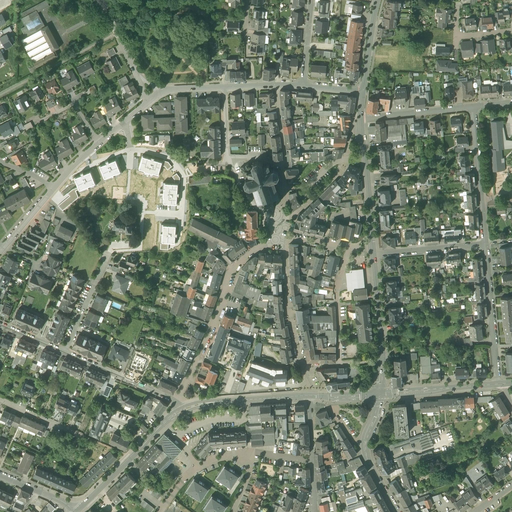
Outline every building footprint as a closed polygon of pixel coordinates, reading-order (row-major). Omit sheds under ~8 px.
[(41,6),(43,9),(49,6),(47,3),(46,0),(40,3),(41,6)] [(320,0),(320,4),(320,8),(319,12),(328,13),(328,10),(329,2),(329,1),(325,1),(320,0)] [(348,12),(351,13),(352,9),(353,8),(350,7),(348,6),(349,3),(346,3),(346,4),(345,11),(348,12)] [(360,5),(349,3),(348,6),(350,7),(353,8),(352,9),(351,13),(352,13),(361,15),(362,11),(361,11),(362,6),(360,5)] [(21,28),(26,37),(45,27),(37,12),(34,7),(21,14),(23,17),(21,18),(25,26),(21,28)] [(253,18),(263,19),(264,10),(263,10),(254,9),(253,18)] [(446,22),(450,22),(451,10),(437,9),(436,14),(440,15),(439,21),(438,21),(446,22)] [(296,25),(302,25),(303,12),(301,12),(295,11),(293,11),(292,18),(293,18),(292,24),(291,24),(296,25)] [(396,21),(396,18),(385,17),(383,17),(383,20),(382,20),(382,23),(381,27),(396,27),(396,26),(394,26),(394,21),(396,21)] [(264,20),(263,19),(253,18),(252,27),(257,28),(263,28),(264,27),(264,20)] [(316,31),(326,32),(326,26),(328,27),(328,22),(316,21),(316,24),(317,24),(316,31)] [(230,31),(239,31),(239,25),(236,25),(236,22),(235,22),(227,22),(227,28),(230,28),(230,31)] [(35,68),(44,63),(46,62),(58,56),(55,50),(59,47),(48,25),(45,27),(26,37),(21,40),(34,63),(28,66),(30,70),(35,68)] [(10,26),(2,30),(4,35),(7,34),(12,31),(10,26)] [(361,31),(361,28),(350,26),(349,32),(362,34),(362,32),(361,31)] [(387,27),(381,27),(378,26),(376,35),(386,35),(386,34),(387,27)] [(297,44),(300,44),(301,31),(296,30),(291,30),(291,36),(290,37),(290,39),(290,40),(290,43),(297,44)] [(4,35),(0,37),(6,48),(13,45),(7,34),(4,35)] [(252,42),(263,43),(264,44),(265,35),(261,34),(253,34),(252,38),(253,39),(253,42),(252,42)] [(359,43),(360,40),(348,38),(347,44),(360,46),(361,43),(359,43)] [(489,51),(490,54),(494,53),(494,48),(494,44),(494,45),(493,39),(483,40),(483,41),(482,41),(482,43),(483,51),(489,51)] [(500,40),(500,47),(503,47),(504,49),(510,49),(510,48),(509,39),(500,40)] [(462,49),(462,56),(473,55),(473,53),(472,44),(472,41),(462,42),(462,49)] [(262,52),(263,43),(252,42),(251,43),(252,43),(251,46),(250,51),(258,51),(262,52)] [(107,51),(110,57),(116,53),(113,48),(107,51)] [(359,52),(358,52),(347,50),(346,59),(347,59),(358,61),(359,52)] [(109,67),(111,72),(121,67),(116,57),(107,62),(109,67)] [(289,75),(289,70),(291,58),(287,58),(286,61),(283,60),(283,57),(283,59),(282,63),(281,74),(289,75)] [(295,59),(291,58),(289,70),(297,71),(298,59),(295,59)] [(347,65),(347,68),(351,69),(358,70),(359,66),(358,66),(359,64),(357,64),(357,62),(358,61),(347,59),(346,65),(347,65)] [(450,72),(454,72),(454,65),(451,65),(451,63),(451,61),(445,61),(443,61),(437,61),(437,67),(439,67),(439,71),(450,71),(450,72)] [(77,68),(83,78),(83,77),(88,74),(89,74),(94,71),(89,62),(77,68)] [(211,65),(212,77),(217,76),(217,75),(221,75),(221,68),(217,68),(216,68),(215,64),(211,65)] [(311,75),(325,76),(326,66),(312,65),(311,75)] [(264,68),(263,79),(275,79),(276,69),(264,68)] [(339,77),(349,78),(351,69),(347,68),(344,68),(343,73),(339,73),(340,71),(336,70),(335,77),(339,78),(339,77)] [(358,70),(351,69),(349,78),(358,80),(359,70),(358,70)] [(246,70),(240,71),(236,71),(237,80),(246,80),(246,70)] [(61,80),(66,88),(71,86),(72,85),(72,84),(74,83),(75,84),(78,82),(74,74),(73,74),(72,71),(67,73),(68,76),(61,80)] [(122,87),(124,86),(128,84),(125,76),(118,80),(122,87)] [(46,84),(50,93),(53,91),(55,90),(57,92),(60,90),(55,80),(46,84)] [(462,87),(463,97),(473,96),(472,90),(469,90),(468,85),(468,86),(467,81),(462,82),(462,87)] [(125,94),(128,101),(134,98),(133,96),(135,96),(135,97),(138,95),(139,95),(137,92),(137,91),(137,90),(136,89),(132,82),(129,83),(128,84),(124,86),(127,93),(125,94)] [(445,88),(447,99),(454,98),(453,92),(453,87),(452,83),(447,83),(447,88),(445,88)] [(505,96),(511,95),(510,84),(504,85),(503,85),(504,90),(505,96)] [(88,89),(91,94),(94,92),(97,91),(97,90),(94,85),(90,87),(88,88),(88,89)] [(482,98),(491,97),(490,86),(490,85),(481,86),(480,86),(480,87),(482,98)] [(497,85),(490,86),(491,97),(499,96),(498,90),(498,85),(497,85)] [(36,98),(37,100),(44,97),(39,88),(33,91),(32,92),(30,93),(33,99),(36,98)] [(394,97),(395,104),(406,103),(405,96),(407,96),(406,89),(395,90),(396,97),(394,97)] [(313,93),(305,92),(297,91),(296,98),(296,100),(305,101),(312,101),(312,98),(313,93)] [(245,94),(246,106),(252,106),(254,106),(253,98),(253,93),(245,94)] [(270,93),(264,94),(265,98),(265,99),(266,98),(266,104),(266,105),(270,105),(274,104),(273,93),(270,93)] [(239,94),(231,94),(231,107),(232,106),(232,105),(239,105),(239,106),(240,106),(239,99),(239,94)] [(21,111),(23,111),(25,110),(25,109),(29,107),(27,103),(28,101),(25,95),(21,98),(20,97),(19,98),(20,98),(15,100),(17,104),(17,105),(19,109),(20,108),(21,111)] [(339,106),(346,107),(347,96),(348,96),(338,95),(338,100),(338,102),(339,102),(339,106)] [(346,107),(345,111),(353,112),(354,112),(356,100),(355,100),(355,99),(354,99),(354,97),(348,96),(347,96),(346,107)] [(105,105),(108,112),(111,110),(112,113),(117,110),(117,111),(121,109),(115,97),(110,99),(112,102),(105,105)] [(153,115),(152,115),(152,129),(154,129),(153,120),(157,120),(157,119),(172,119),(172,120),(176,120),(176,132),(178,132),(177,118),(179,118),(179,114),(177,114),(176,97),(175,97),(176,117),(153,118),(153,115)] [(177,114),(179,114),(185,113),(187,113),(187,109),(185,109),(185,101),(187,101),(186,97),(176,97),(177,114)] [(197,99),(198,112),(204,112),(204,110),(213,110),(213,111),(220,111),(219,98),(212,98),(212,97),(207,97),(207,99),(197,99)] [(414,100),(415,108),(425,107),(425,102),(424,98),(419,99),(414,100)] [(378,104),(378,102),(378,100),(368,99),(367,111),(377,112),(377,107),(378,107),(378,104)] [(155,106),(155,114),(170,113),(170,103),(160,103),(160,106),(155,106)] [(281,106),(282,117),(289,117),(291,117),(290,105),(289,105),(281,106)] [(105,113),(106,114),(108,119),(114,116),(112,113),(111,110),(108,112),(105,113)] [(106,121),(103,116),(100,111),(96,113),(98,116),(96,118),(95,117),(91,119),(95,128),(103,124),(103,123),(106,121)] [(268,117),(269,121),(277,120),(276,112),(268,113),(268,117)] [(142,125),(143,129),(152,129),(152,115),(142,115),(142,119),(144,119),(144,125),(142,125)] [(351,120),(350,115),(343,115),(340,115),(340,119),(339,119),(339,123),(338,123),(338,126),(348,126),(349,126),(349,120),(351,120)] [(283,126),(290,125),(289,122),(289,117),(282,117),(282,120),(283,126)] [(187,118),(185,118),(179,118),(177,118),(178,132),(187,132),(187,128),(186,128),(185,122),(187,122),(187,118)] [(401,135),(401,134),(400,125),(405,124),(408,124),(407,118),(392,120),(393,125),(387,126),(385,126),(386,129),(386,132),(386,133),(387,139),(386,139),(387,141),(391,141),(402,140),(401,135)] [(450,119),(451,127),(458,126),(461,126),(460,118),(450,119)] [(157,120),(158,129),(162,129),(162,127),(168,127),(168,128),(172,128),(172,120),(172,119),(157,119),(157,120)] [(431,130),(431,134),(436,134),(436,132),(440,131),(440,129),(440,127),(439,121),(439,120),(434,120),(434,122),(430,122),(431,130)] [(511,141),(506,140),(505,140),(503,140),(501,127),(503,127),(502,121),(491,122),(492,135),(493,149),(491,150),(492,159),(492,160),(493,164),(492,164),(493,171),(505,170),(504,158),(502,158),(501,149),(504,149),(503,149),(503,148),(511,147),(511,141)] [(26,130),(27,131),(34,128),(32,124),(31,122),(24,125),(24,126),(26,128),(26,130)] [(235,132),(235,133),(241,133),(245,132),(245,131),(244,122),(238,122),(232,123),(233,131),(235,132)] [(376,126),(376,133),(386,133),(386,132),(384,132),(384,129),(386,129),(385,126),(384,126),(383,122),(375,123),(375,124),(376,126)] [(411,130),(412,135),(420,134),(420,133),(424,133),(424,128),(423,122),(414,122),(414,123),(411,124),(411,127),(410,127),(410,130),(411,130)] [(4,136),(12,132),(13,132),(13,131),(11,128),(8,123),(0,127),(1,130),(1,131),(0,132),(1,133),(2,133),(3,133),(4,136)] [(283,126),(284,133),(293,132),(292,129),(291,124),(290,125),(283,126)] [(12,132),(15,136),(21,133),(17,126),(17,125),(12,128),(11,128),(13,131),(13,132),(12,132)] [(75,140),(77,144),(78,143),(88,138),(83,129),(80,125),(76,128),(78,132),(76,133),(72,135),(75,140)] [(279,132),(278,125),(269,126),(270,134),(279,132)] [(201,145),(201,156),(221,156),(221,153),(221,146),(220,126),(215,127),(214,127),(209,127),(209,133),(207,133),(208,139),(209,139),(210,145),(201,145)] [(376,133),(376,126),(368,126),(368,134),(376,133)] [(284,133),(285,141),(294,139),(293,137),(293,132),(284,133)] [(272,144),(273,151),(281,151),(280,136),(271,138),(272,144)] [(323,145),(334,145),(335,137),(324,137),(325,137),(325,142),(323,142),(323,145)] [(344,145),(346,137),(341,137),(335,137),(334,145),(341,145),(344,145)] [(459,147),(464,147),(468,146),(468,142),(467,142),(467,138),(457,138),(458,147),(459,147)] [(59,155),(61,159),(63,158),(68,155),(68,154),(71,152),(73,151),(66,139),(61,142),(63,145),(60,147),(56,149),(59,155)] [(294,139),(285,141),(286,148),(295,147),(295,144),(294,139)] [(5,146),(8,152),(18,147),(14,140),(8,143),(4,145),(5,146)] [(293,160),(299,160),(299,153),(299,151),(296,151),(295,148),(295,147),(286,148),(287,152),(287,160),(293,160)] [(327,154),(327,159),(333,157),(341,157),(343,148),(340,148),(335,148),(333,154),(327,154)] [(8,155),(9,158),(12,157),(11,157),(13,156),(22,151),(20,149),(8,155)] [(379,166),(392,165),(392,164),(390,164),(389,149),(391,149),(378,150),(380,150),(381,165),(379,166)] [(15,160),(17,164),(26,159),(22,151),(13,156),(11,157),(12,157),(12,159),(14,159),(15,160)] [(282,159),(281,151),(273,151),(274,160),(282,159)] [(311,161),(311,163),(324,159),(324,151),(311,152),(311,159),(311,161)] [(44,168),(46,171),(55,166),(53,161),(55,160),(54,158),(52,155),(50,152),(44,154),(46,158),(39,162),(42,168),(43,169),(44,168)] [(142,155),(138,170),(144,172),(143,174),(152,177),(153,174),(159,176),(162,166),(163,161),(154,159),(155,158),(151,157),(151,158),(142,155)] [(460,156),(461,166),(469,165),(470,165),(470,160),(469,161),(468,155),(460,156)] [(106,163),(99,165),(105,180),(122,173),(116,158),(109,161),(108,159),(105,161),(106,163)] [(168,162),(163,160),(163,161),(162,166),(165,167),(167,170),(172,167),(168,162)] [(267,208),(268,209),(269,209),(269,208),(274,206),(274,207),(275,207),(275,205),(276,205),(276,204),(275,204),(274,203),(275,202),(278,203),(278,202),(280,200),(281,200),(280,199),(279,197),(279,196),(280,195),(280,194),(279,195),(277,190),(278,190),(278,189),(277,189),(276,185),(277,185),(276,184),(275,184),(274,180),(276,179),(277,180),(278,179),(277,179),(279,175),(280,176),(280,175),(279,174),(278,172),(278,171),(279,171),(278,170),(277,171),(274,169),(274,168),(273,168),(273,169),(270,170),(269,165),(270,165),(269,164),(268,164),(267,164),(267,165),(263,166),(262,164),(263,163),(262,162),(261,163),(258,162),(258,160),(257,160),(257,161),(256,162),(254,162),(253,162),(252,162),(253,163),(252,166),(251,166),(251,167),(250,167),(248,163),(246,164),(246,165),(240,167),(242,171),(243,174),(245,178),(246,179),(245,180),(244,182),(243,182),(243,183),(244,183),(245,186),(245,187),(244,187),(245,188),(246,187),(249,188),(249,190),(250,190),(250,188),(251,188),(253,187),(254,192),(253,192),(253,193),(254,193),(256,197),(255,197),(255,198),(256,198),(257,200),(258,202),(257,202),(257,203),(258,203),(260,207),(259,207),(259,208),(260,207),(263,208),(264,208),(263,207),(264,207),(265,205),(267,207),(266,207),(266,208),(267,208)] [(349,165),(343,175),(350,176),(355,178),(358,179),(358,178),(360,168),(349,165)] [(299,169),(292,169),(286,169),(286,177),(290,177),(299,177),(299,169)] [(81,174),(74,177),(78,187),(79,190),(80,192),(97,185),(91,170),(84,173),(83,171),(80,172),(81,174)] [(5,177),(8,183),(14,180),(11,174),(5,177)] [(221,174),(212,175),(212,182),(212,183),(234,186),(234,178),(226,175),(221,174)] [(380,176),(381,183),(386,183),(397,181),(396,174),(380,176)] [(189,185),(212,182),(212,175),(189,178),(189,185)] [(349,183),(350,176),(343,175),(341,177),(347,183),(348,183),(349,183)] [(342,188),(347,183),(341,177),(337,181),(337,182),(342,188)] [(25,190),(27,194),(32,191),(25,178),(20,180),(25,189),(25,190)] [(338,194),(344,188),(342,188),(337,182),(337,181),(335,180),(330,186),(335,192),(336,193),(338,194)] [(163,188),(160,188),(160,197),(162,197),(162,204),(177,205),(178,195),(179,196),(179,192),(178,192),(179,183),(174,183),(163,182),(163,188)] [(72,189),(67,193),(69,196),(74,201),(79,197),(76,191),(79,190),(78,187),(72,189)] [(379,200),(379,205),(391,203),(389,188),(378,190),(378,194),(380,194),(381,200),(379,200)] [(6,204),(7,205),(0,208),(0,222),(12,216),(10,211),(31,200),(27,194),(25,190),(20,193),(19,192),(19,193),(16,195),(16,193),(13,195),(13,196),(8,199),(8,198),(7,198),(8,199),(4,201),(6,204)] [(69,196),(58,205),(63,211),(74,201),(69,196)] [(296,199),(296,196),(290,199),(293,210),(301,205),(299,202),(298,200),(297,200),(296,199)] [(319,197),(316,200),(323,207),(327,204),(324,203),(319,197)] [(327,204),(323,207),(316,200),(300,214),(296,228),(307,231),(306,233),(322,237),(323,237),(323,234),(325,227),(325,225),(315,223),(316,216),(322,211),(325,208),(324,207),(327,204)] [(130,204),(132,214),(139,213),(137,203),(130,204)] [(355,206),(351,207),(349,207),(351,220),(350,221),(357,222),(355,206)] [(50,208),(47,213),(44,218),(49,220),(52,215),(55,210),(50,208)] [(380,211),(380,219),(390,219),(389,214),(389,210),(386,210),(386,208),(383,209),(383,210),(380,211)] [(247,211),(247,228),(257,226),(257,211),(247,211)] [(315,223),(325,225),(327,219),(328,213),(322,211),(316,216),(315,223)] [(293,230),(306,233),(307,231),(296,228),(300,214),(298,214),(293,230)] [(225,249),(227,251),(231,246),(238,242),(236,240),(230,237),(215,229),(215,230),(194,219),(189,229),(207,238),(204,243),(212,249),(214,251),(215,249),(217,247),(219,246),(225,249)] [(391,227),(390,219),(380,219),(381,228),(384,228),(384,229),(388,229),(388,228),(391,227)] [(39,231),(45,233),(47,228),(50,223),(49,222),(44,220),(41,225),(39,230),(39,231)] [(353,235),(358,236),(361,223),(357,222),(350,221),(349,220),(348,225),(355,226),(353,235)] [(119,232),(127,233),(128,233),(128,232),(129,232),(129,231),(132,231),(132,225),(131,225),(127,224),(127,221),(114,221),(113,229),(112,229),(112,234),(119,234),(119,232)] [(329,233),(353,238),(353,236),(353,235),(355,226),(348,225),(332,221),(330,228),(329,233)] [(57,235),(62,238),(67,228),(65,227),(64,226),(61,224),(57,235)] [(177,225),(161,224),(160,243),(161,243),(169,243),(175,243),(176,236),(177,236),(177,233),(176,232),(177,225)] [(246,240),(247,242),(249,240),(248,238),(249,238),(259,236),(258,233),(257,226),(247,228),(238,229),(239,237),(241,239),(244,238),(246,240)] [(329,233),(330,228),(325,227),(323,234),(352,241),(353,238),(329,233)] [(31,233),(30,233),(40,238),(42,239),(44,234),(45,233),(39,231),(38,231),(33,228),(32,230),(31,230),(30,230),(30,231),(30,232),(31,233)] [(70,229),(67,228),(62,238),(68,240),(73,230),(70,229)] [(409,243),(412,243),(416,242),(415,236),(415,232),(405,233),(406,243),(409,243)] [(26,237),(26,238),(36,243),(38,244),(40,238),(30,233),(29,233),(28,235),(27,234),(26,235),(26,236),(26,237)] [(260,241),(259,236),(249,238),(248,238),(249,240),(247,242),(251,247),(260,241)] [(22,242),(22,243),(32,248),(33,248),(36,243),(26,238),(24,237),(23,239),(22,239),(21,241),(22,242)] [(382,239),(383,248),(395,247),(395,244),(398,244),(397,240),(394,240),(394,237),(390,238),(390,237),(387,237),(387,238),(382,239)] [(50,249),(58,253),(59,251),(62,252),(64,248),(61,247),(62,244),(56,242),(54,240),(50,249)] [(230,263),(240,254),(248,249),(243,242),(241,240),(238,242),(231,246),(227,251),(223,255),(230,263)] [(29,253),(32,248),(22,243),(20,242),(19,244),(17,244),(17,245),(17,246),(18,246),(17,247),(17,248),(21,249),(21,251),(23,251),(24,251),(29,253)] [(317,257),(324,258),(326,250),(312,247),(312,253),(314,253),(314,256),(317,257)] [(213,262),(217,256),(211,252),(207,257),(213,262)] [(299,266),(299,255),(298,252),(289,252),(290,266),(299,266)] [(261,262),(264,263),(266,254),(259,253),(259,257),(258,262),(261,262)] [(281,255),(266,254),(264,263),(264,265),(261,273),(260,276),(260,277),(264,279),(268,279),(270,273),(267,272),(267,270),(268,268),(271,268),(271,271),(274,271),(274,272),(277,272),(281,272),(281,256),(281,255)] [(337,265),(339,257),(330,255),(326,272),(335,275),(336,270),(338,271),(339,265),(337,265)] [(49,256),(46,263),(58,269),(60,266),(58,265),(60,261),(49,256)] [(129,256),(127,262),(129,263),(129,264),(134,266),(137,259),(135,258),(132,256),(131,257),(129,256)] [(246,271),(249,272),(251,268),(253,268),(256,263),(258,257),(255,256),(249,260),(248,261),(242,267),(242,268),(246,271)] [(6,262),(5,262),(17,268),(17,267),(19,263),(19,262),(15,260),(12,259),(8,257),(7,257),(6,259),(6,260),(6,262)] [(317,257),(314,266),(313,269),(314,269),(320,270),(321,267),(324,258),(317,257)] [(216,262),(225,268),(228,265),(219,258),(216,262)] [(387,269),(387,270),(395,269),(394,259),(384,260),(385,264),(384,264),(384,268),(385,268),(385,269),(387,269)] [(195,270),(201,272),(202,269),(204,262),(199,260),(195,270)] [(126,271),(129,264),(129,263),(127,262),(126,263),(121,261),(118,268),(121,269),(124,270),(126,271)] [(15,273),(17,268),(5,262),(5,264),(4,264),(3,266),(3,267),(7,269),(9,270),(15,273)] [(212,269),(214,271),(221,275),(225,268),(216,262),(215,264),(213,268),(212,269)] [(55,275),(58,269),(46,263),(43,270),(55,275)] [(290,266),(290,274),(299,275),(299,270),(299,267),(299,266),(290,266)] [(233,291),(245,296),(249,286),(249,285),(246,284),(242,282),(243,280),(246,272),(246,271),(242,268),(238,277),(235,287),(233,291)] [(314,269),(311,277),(317,278),(318,275),(320,270),(314,269)] [(192,279),(193,279),(198,281),(200,272),(201,272),(195,270),(192,279)] [(0,286),(4,288),(7,282),(8,282),(11,277),(0,272),(0,286)] [(46,294),(47,294),(47,293),(50,288),(51,288),(51,286),(51,285),(52,281),(44,278),(45,278),(44,277),(44,278),(42,277),(42,276),(42,277),(33,273),(32,277),(31,277),(30,279),(31,280),(28,285),(28,286),(29,285),(33,286),(32,288),(35,289),(36,287),(40,289),(39,291),(43,292),(44,291),(47,292),(46,294)] [(218,289),(221,278),(213,275),(210,274),(209,277),(212,278),(210,286),(218,289)] [(300,283),(300,280),(300,275),(299,275),(290,274),(290,281),(300,283)] [(510,283),(510,285),(511,284),(511,274),(502,275),(503,284),(510,283)] [(73,275),(71,280),(83,285),(84,282),(83,282),(84,279),(73,275)] [(118,292),(124,294),(125,290),(129,280),(125,279),(116,275),(114,280),(116,280),(115,283),(113,287),(112,290),(118,292)] [(364,285),(363,275),(350,276),(352,290),(353,289),(355,289),(365,288),(364,285)] [(306,284),(309,285),(314,287),(318,288),(319,285),(321,279),(317,278),(311,277),(308,276),(307,281),(306,284)] [(282,294),(281,279),(275,279),(273,279),(273,285),(273,293),(282,294)] [(71,280),(69,286),(79,290),(80,288),(81,288),(83,285),(71,280)] [(300,290),(300,287),(300,283),(290,281),(292,295),(300,294),(300,290)] [(387,290),(397,289),(396,287),(396,281),(393,281),(389,281),(389,282),(386,282),(387,290)] [(69,286),(66,291),(78,296),(79,293),(78,292),(79,290),(69,286)] [(195,288),(190,286),(186,296),(188,296),(193,298),(195,293),(197,289),(195,288)] [(256,288),(249,286),(245,296),(256,300),(258,300),(259,299),(260,294),(255,292),(256,288)] [(210,287),(208,293),(210,294),(216,295),(218,289),(210,287)] [(354,291),(354,299),(357,298),(367,298),(367,297),(367,288),(365,288),(355,289),(353,289),(354,291)] [(208,298),(210,294),(208,293),(206,292),(202,291),(197,289),(195,293),(205,297),(208,298)] [(397,297),(397,291),(397,289),(387,290),(388,298),(390,298),(395,298),(395,297),(397,297)] [(66,291),(64,296),(75,301),(76,298),(77,299),(78,296),(66,291)] [(170,312),(182,315),(187,302),(188,296),(186,296),(182,294),(177,292),(170,312)] [(207,302),(215,304),(217,296),(216,295),(210,294),(208,298),(207,302)] [(292,295),(293,303),(301,302),(302,302),(301,295),(301,294),(300,294),(292,295)] [(96,298),(95,300),(106,305),(109,300),(97,295),(96,297),(96,298)] [(435,305),(434,295),(427,295),(428,306),(435,305)] [(64,296),(62,301),(74,306),(75,303),(74,303),(75,301),(64,296)] [(503,307),(503,313),(511,312),(511,296),(502,297),(503,304),(501,304),(502,307),(503,307)] [(266,308),(267,305),(268,301),(262,300),(259,299),(258,300),(257,305),(266,308)] [(104,311),(106,305),(95,300),(94,303),(93,303),(92,306),(96,307),(104,311)] [(72,310),(74,306),(62,301),(59,307),(70,311),(71,309),(72,310)] [(198,316),(201,317),(205,304),(203,304),(195,301),(194,304),(194,305),(198,306),(195,313),(198,316)] [(275,311),(283,310),(281,301),(274,301),(274,304),(274,309),(275,311)] [(0,314),(8,318),(12,307),(5,303),(4,305),(1,312),(0,314)] [(358,328),(359,341),(372,340),(372,337),(371,328),(372,328),(371,322),(369,312),(370,312),(369,303),(361,304),(361,306),(360,306),(360,304),(355,305),(356,312),(356,317),(355,317),(356,319),(357,328),(358,328)] [(201,317),(209,319),(213,307),(206,304),(205,304),(201,317)] [(390,316),(399,315),(399,313),(398,307),(396,307),(391,307),(391,308),(389,308),(390,316)] [(310,321),(310,318),(309,315),(309,311),(309,308),(302,308),(295,309),(297,322),(306,321),(310,321)] [(34,331),(38,332),(38,330),(40,328),(42,324),(41,324),(43,319),(19,309),(18,309),(17,313),(16,313),(14,317),(15,317),(13,321),(17,323),(17,322),(21,323),(20,325),(23,326),(23,325),(25,326),(25,327),(26,327),(26,326),(28,327),(28,328),(30,329),(31,328),(35,329),(34,331)] [(88,314),(87,316),(98,321),(101,316),(93,313),(89,311),(88,313),(88,314)] [(47,336),(58,341),(60,340),(63,334),(62,333),(63,330),(64,330),(65,330),(64,329),(65,326),(66,327),(67,324),(66,324),(67,322),(69,321),(70,318),(57,312),(47,336)] [(504,322),(505,329),(511,328),(511,312),(503,313),(504,320),(503,320),(503,322),(504,322)] [(230,328),(231,328),(231,326),(233,321),(234,317),(232,317),(225,314),(221,324),(230,328)] [(400,323),(399,317),(399,315),(390,316),(390,324),(393,324),(398,324),(398,323),(400,323)] [(96,327),(98,321),(87,316),(86,319),(85,319),(84,322),(89,324),(95,326),(96,327)] [(274,318),(275,323),(276,328),(281,327),(285,327),(283,317),(276,317),(274,318)] [(300,329),(308,328),(309,328),(308,324),(307,324),(306,321),(297,322),(299,329),(300,329)] [(189,330),(191,331),(191,332),(194,333),(196,328),(197,327),(196,327),(197,325),(191,322),(190,322),(188,325),(189,326),(188,327),(189,327),(188,329),(189,330)] [(226,347),(237,351),(237,350),(247,354),(251,342),(242,339),(242,340),(227,335),(230,328),(221,324),(220,324),(211,348),(209,347),(206,356),(218,360),(219,357),(221,358),(228,339),(229,339),(226,347)] [(241,328),(238,327),(237,330),(248,334),(249,331),(250,326),(244,324),(243,327),(241,327),(241,328)] [(471,337),(471,339),(472,339),(483,338),(481,324),(469,326),(471,337)] [(287,326),(285,327),(281,327),(283,338),(289,337),(287,326)] [(271,335),(275,336),(282,337),(282,338),(283,338),(281,327),(276,328),(274,328),(271,328),(271,332),(271,335)] [(204,332),(196,328),(194,333),(193,335),(201,339),(204,332)] [(300,329),(302,338),(310,336),(309,333),(308,330),(308,328),(300,329)] [(98,358),(101,359),(103,355),(106,347),(103,345),(100,344),(100,343),(98,342),(97,343),(96,342),(88,338),(85,337),(82,336),(79,335),(75,343),(74,343),(73,347),(76,348),(76,349),(77,347),(81,349),(80,350),(83,352),(84,350),(87,351),(87,353),(88,352),(91,353),(91,355),(94,356),(94,354),(98,356),(98,358)] [(302,338),(304,348),(313,347),(314,347),(313,344),(312,340),(312,337),(311,336),(310,336),(302,338)] [(328,339),(332,339),(336,339),(336,336),(326,336),(321,336),(315,336),(316,339),(317,342),(318,346),(321,346),(328,346),(327,342),(326,339),(328,339)] [(1,344),(8,347),(12,340),(4,337),(1,344)] [(291,347),(289,337),(283,338),(282,338),(280,338),(281,340),(281,341),(282,348),(291,347)] [(463,338),(464,347),(473,346),(472,339),(471,339),(471,337),(463,338)] [(188,343),(187,346),(196,350),(199,342),(191,338),(188,343)] [(19,350),(24,352),(27,343),(19,340),(16,348),(16,349),(15,350),(19,351),(19,350)] [(254,356),(260,357),(262,343),(260,343),(256,342),(254,356)] [(35,347),(27,343),(24,352),(27,353),(31,355),(32,354),(35,347)] [(116,356),(126,360),(128,356),(129,352),(129,351),(114,345),(109,357),(114,360),(116,356)] [(191,359),(196,350),(187,346),(186,348),(185,349),(184,353),(183,355),(191,359)] [(293,360),(291,347),(282,348),(280,348),(280,350),(281,359),(282,362),(293,360)] [(307,362),(316,362),(315,353),(313,347),(304,348),(307,362)] [(42,366),(44,367),(50,353),(43,350),(39,359),(39,360),(43,362),(41,366),(42,366)] [(231,366),(241,369),(247,354),(237,350),(237,351),(235,355),(233,361),(231,366)] [(57,356),(50,353),(44,367),(46,368),(47,368),(49,364),(53,366),(53,365),(57,356)] [(324,353),(315,353),(316,362),(323,362),(323,354),(324,354),(324,353)] [(336,354),(327,354),(327,362),(336,362),(336,361),(336,354)] [(421,366),(430,365),(430,361),(430,356),(420,356),(421,366)] [(190,361),(183,357),(180,362),(179,366),(177,369),(185,373),(190,361)] [(63,368),(69,371),(73,363),(61,358),(60,361),(63,362),(60,368),(62,369),(63,368)] [(168,364),(171,366),(177,369),(179,366),(165,359),(164,362),(168,364)] [(394,360),(395,374),(402,374),(407,373),(406,373),(405,359),(406,359),(394,360)] [(207,376),(205,380),(197,377),(196,381),(204,385),(206,380),(212,382),(213,383),(217,373),(218,371),(215,370),(214,372),(210,370),(212,365),(203,362),(201,367),(209,370),(209,371),(208,375),(207,376)] [(252,362),(252,363),(256,364),(255,366),(259,368),(260,366),(268,369),(268,371),(271,372),(271,370),(272,370),(276,371),(276,370),(279,370),(279,371),(282,371),(282,370),(282,368),(275,369),(273,368),(271,369),(256,363),(252,362)] [(81,370),(84,371),(85,368),(73,363),(69,371),(76,374),(76,375),(78,376),(79,375),(81,370)] [(288,382),(287,370),(282,370),(282,371),(279,371),(279,370),(276,370),(276,371),(272,370),(271,370),(271,372),(268,371),(268,369),(260,366),(259,368),(255,366),(256,364),(252,363),(251,363),(248,373),(247,375),(249,376),(252,377),(259,380),(262,381),(269,383),(271,384),(272,382),(276,382),(286,382),(288,382)] [(431,373),(431,383),(441,382),(440,381),(439,364),(436,364),(430,365),(431,372),(431,373)] [(431,372),(430,365),(421,366),(422,372),(422,374),(425,373),(431,373),(431,372)] [(460,366),(456,366),(456,367),(456,369),(455,369),(455,371),(456,378),(472,376),(472,371),(468,371),(468,368),(460,368),(460,366)] [(86,379),(93,381),(97,373),(85,368),(84,371),(86,372),(83,378),(86,379)] [(347,368),(336,368),(337,373),(337,378),(338,377),(343,377),(347,377),(347,374),(347,368)] [(476,370),(477,376),(487,375),(486,368),(481,368),(476,369),(476,370)] [(181,381),(185,373),(177,369),(176,371),(175,372),(173,377),(181,381)] [(329,376),(328,374),(325,369),(317,370),(322,379),(329,376)] [(109,378),(97,373),(93,381),(100,384),(100,385),(102,386),(105,380),(107,381),(109,378)] [(402,381),(402,374),(395,374),(391,375),(391,386),(403,385),(404,385),(404,381),(402,381)] [(176,387),(171,384),(160,380),(157,387),(173,394),(176,387)] [(240,381),(237,390),(242,392),(245,383),(240,381)] [(28,395),(32,396),(36,387),(25,382),(21,391),(25,393),(25,394),(26,395),(27,395),(28,395)] [(338,390),(337,384),(337,382),(329,383),(326,385),(329,390),(338,390)] [(103,395),(108,397),(112,388),(107,385),(103,395)] [(121,403),(127,405),(130,398),(131,396),(121,392),(117,400),(122,402),(121,403)] [(147,395),(140,409),(138,414),(144,418),(146,412),(147,413),(149,408),(151,409),(153,410),(160,400),(147,395)] [(494,405),(496,409),(503,404),(499,396),(493,400),(491,401),(494,405)] [(63,410),(66,411),(70,402),(59,397),(54,406),(58,408),(63,410)] [(465,397),(456,398),(456,407),(465,406),(465,397)] [(465,397),(465,406),(473,406),(474,406),(474,397),(465,397)] [(137,401),(130,398),(127,405),(134,408),(137,401)] [(456,398),(447,399),(448,408),(452,407),(456,407),(456,398)] [(438,399),(439,401),(439,408),(448,408),(447,399),(438,399)] [(153,410),(161,416),(168,406),(160,400),(153,410)] [(79,406),(70,402),(66,411),(74,415),(78,408),(79,406)] [(274,419),(274,418),(273,404),(263,405),(260,405),(261,420),(265,419),(270,419),(274,419)] [(286,404),(276,404),(276,418),(282,418),(286,418),(286,416),(286,404)] [(294,422),(305,422),(304,413),(305,413),(304,405),(301,405),(301,404),(298,405),(295,405),(296,414),(294,414),(294,422)] [(498,412),(500,417),(508,412),(503,404),(496,409),(498,412)] [(260,405),(251,406),(252,422),(261,422),(261,420),(260,405)] [(396,430),(396,435),(404,434),(408,433),(405,405),(393,406),(394,410),(395,410),(397,430),(396,430)] [(91,433),(99,437),(106,421),(107,421),(110,415),(109,415),(110,411),(101,408),(95,423),(93,423),(91,429),(92,429),(91,433)] [(3,419),(6,420),(9,413),(3,410),(2,414),(0,417),(0,418),(2,420),(3,419)] [(327,424),(327,422),(325,419),(329,418),(326,410),(316,414),(320,426),(327,424)] [(15,415),(9,413),(6,420),(5,421),(4,424),(10,426),(11,424),(15,415)] [(21,418),(15,415),(11,424),(14,425),(14,424),(18,426),(18,424),(21,418)] [(22,416),(21,418),(18,424),(21,425),(21,424),(25,426),(28,418),(23,416),(22,416)] [(34,421),(28,418),(25,426),(24,427),(27,428),(27,427),(31,428),(34,421)] [(274,427),(274,438),(278,438),(277,428),(280,428),(280,421),(282,421),(282,418),(276,418),(274,418),(274,419),(274,427)] [(261,420),(261,422),(263,446),(275,445),(274,438),(274,427),(270,427),(266,427),(265,419),(261,420)] [(40,424),(34,421),(31,428),(30,430),(33,431),(33,430),(36,431),(40,424)] [(503,426),(508,433),(511,430),(511,423),(510,421),(506,424),(503,426)] [(246,431),(246,435),(251,434),(252,442),(252,446),(263,446),(261,422),(252,422),(250,422),(246,423),(246,431)] [(139,426),(145,432),(148,429),(145,426),(141,423),(139,426)] [(46,426),(40,424),(36,431),(36,432),(38,433),(39,432),(42,434),(46,426)] [(299,426),(299,433),(300,438),(309,438),(308,425),(299,426)] [(508,433),(503,426),(500,428),(505,435),(508,433)] [(339,427),(334,430),(338,436),(341,441),(347,438),(345,435),(339,427)] [(436,430),(430,432),(432,440),(439,437),(436,430)] [(194,448),(205,458),(208,454),(209,454),(210,454),(211,453),(211,452),(210,451),(213,448),(214,449),(215,449),(216,448),(216,447),(241,445),(241,444),(246,443),(246,444),(247,444),(246,442),(246,435),(246,431),(212,434),(211,434),(208,435),(207,434),(194,448)] [(110,442),(126,450),(130,441),(114,433),(110,442)] [(168,455),(173,459),(182,450),(164,433),(159,439),(155,443),(163,450),(168,455)] [(410,444),(419,441),(425,439),(424,434),(423,433),(408,439),(410,444)] [(341,441),(343,445),(344,448),(352,446),(347,438),(341,441)] [(317,443),(317,453),(322,452),(328,451),(327,439),(316,440),(317,443)] [(387,446),(389,451),(410,444),(408,439),(405,440),(387,446)] [(428,448),(425,439),(419,441),(422,450),(428,448)] [(282,448),(293,449),(295,442),(283,441),(282,448)] [(299,453),(300,452),(309,453),(309,444),(298,442),(295,442),(293,449),(293,453),(299,453)] [(144,455),(152,462),(155,459),(155,458),(163,450),(155,443),(144,455)] [(343,449),(344,451),(348,457),(357,454),(352,446),(343,449)] [(373,451),(377,461),(387,458),(386,454),(383,447),(379,448),(376,450),(373,451)] [(168,455),(163,450),(155,458),(160,463),(168,455)] [(22,457),(23,457),(31,461),(33,455),(26,451),(24,455),(23,454),(22,457)] [(80,480),(87,487),(117,457),(111,451),(80,480)] [(404,456),(407,466),(433,457),(431,451),(417,456),(414,454),(413,453),(404,456)] [(315,466),(323,465),(322,461),(322,457),(322,452),(317,453),(314,453),(315,463),(315,466)] [(144,470),(150,464),(152,462),(144,455),(137,463),(144,470)] [(157,467),(162,471),(173,459),(168,455),(160,463),(157,467)] [(401,468),(407,466),(404,456),(398,458),(399,462),(401,468)] [(20,463),(21,463),(28,466),(31,461),(23,457),(22,461),(21,460),(20,463)] [(350,465),(351,468),(352,471),(356,470),(364,466),(359,457),(348,461),(350,465)] [(337,467),(338,471),(345,469),(343,461),(336,462),(337,467)] [(377,465),(382,473),(384,473),(390,471),(394,470),(391,464),(389,461),(388,462),(378,465),(377,465)] [(26,473),(28,466),(21,463),(19,467),(18,466),(17,469),(23,472),(26,473)] [(230,469),(224,465),(215,478),(231,489),(240,476),(234,472),(230,469)] [(356,470),(359,476),(368,472),(365,466),(364,466),(356,470)] [(402,472),(403,474),(409,473),(407,466),(401,468),(402,472)] [(33,476),(72,493),(75,484),(37,467),(33,476)] [(493,475),(498,481),(508,473),(504,467),(503,467),(497,472),(496,471),(493,473),(493,474),(493,475)] [(140,479),(143,483),(152,476),(149,471),(140,479)] [(121,490),(123,492),(135,481),(127,472),(122,477),(115,484),(121,490)] [(409,473),(403,474),(404,476),(401,477),(403,482),(406,491),(409,490),(414,489),(413,483),(409,473)] [(370,474),(361,479),(365,486),(374,482),(370,474)] [(310,485),(310,478),(305,477),(305,475),(300,475),(300,480),(296,479),(296,484),(310,485)] [(474,484),(481,493),(493,484),(486,475),(474,484)] [(199,481),(194,478),(185,491),(201,501),(210,488),(204,484),(200,481),(199,481)] [(255,481),(254,484),(264,489),(267,483),(264,482),(258,480),(257,479),(256,482),(255,481)] [(470,488),(471,489),(473,487),(467,479),(463,482),(468,489),(470,488)] [(326,491),(326,489),(325,489),(324,483),(321,484),(320,480),(316,481),(318,492),(324,492),(324,491),(326,491)] [(389,484),(396,494),(404,492),(399,485),(396,480),(389,484)] [(374,482),(365,486),(367,490),(367,491),(376,486),(374,482)] [(107,493),(112,499),(114,496),(116,495),(119,492),(121,490),(115,484),(107,493)] [(252,487),(251,490),(262,494),(264,489),(254,484),(253,487),(252,487)] [(158,500),(161,495),(152,488),(148,493),(158,500)] [(300,488),(297,498),(305,501),(309,491),(300,488)] [(461,495),(463,498),(469,505),(477,499),(475,496),(476,496),(471,489),(470,488),(468,489),(469,490),(465,492),(461,495)] [(0,489),(0,502),(1,503),(0,504),(1,504),(2,503),(5,505),(8,506),(13,495),(0,489)] [(24,500),(26,501),(27,501),(29,495),(28,493),(21,489),(17,497),(24,500)] [(370,493),(373,498),(375,502),(376,502),(383,498),(378,489),(370,493)] [(120,494),(124,498),(127,496),(123,492),(121,490),(119,492),(120,494)] [(250,493),(249,495),(260,500),(262,494),(251,490),(250,493)] [(357,498),(356,494),(355,490),(354,490),(345,493),(347,504),(348,510),(355,508),(361,506),(365,505),(363,501),(363,500),(358,501),(357,498)] [(396,494),(399,499),(409,496),(408,495),(406,491),(404,492),(396,494)] [(294,501),(296,501),(297,498),(287,494),(284,501),(282,506),(282,507),(289,511),(292,504),(293,501),(294,502),(294,501)] [(217,499),(212,495),(203,508),(208,511),(223,511),(228,506),(222,502),(217,499)] [(248,498),(246,501),(257,505),(260,500),(249,495),(248,498)] [(412,504),(409,496),(399,499),(404,507),(412,504)] [(300,511),(305,501),(297,498),(296,501),(292,510),(298,511),(300,511)] [(365,505),(361,506),(363,511),(369,511),(365,505),(367,504),(375,502),(373,498),(363,501),(365,505)] [(426,499),(424,500),(425,503),(427,507),(433,505),(432,503),(430,498),(426,499)] [(470,506),(469,505),(463,498),(456,503),(461,509),(462,511),(470,506)] [(139,504),(149,511),(152,511),(155,509),(143,499),(139,504)] [(413,504),(417,510),(420,509),(419,506),(425,503),(424,500),(416,502),(413,504)] [(245,504),(244,507),(255,511),(257,505),(246,501),(245,504)] [(452,503),(458,511),(461,509),(456,503),(455,501),(452,503)] [(13,507),(16,509),(20,510),(24,506),(22,505),(17,503),(15,502),(13,507)] [(48,509),(51,511),(52,511),(56,509),(49,503),(45,507),(48,509)] [(319,505),(320,511),(326,511),(329,511),(327,503),(319,505)] [(378,506),(378,507),(380,510),(381,511),(380,511),(387,511),(389,511),(385,503),(378,506)]
